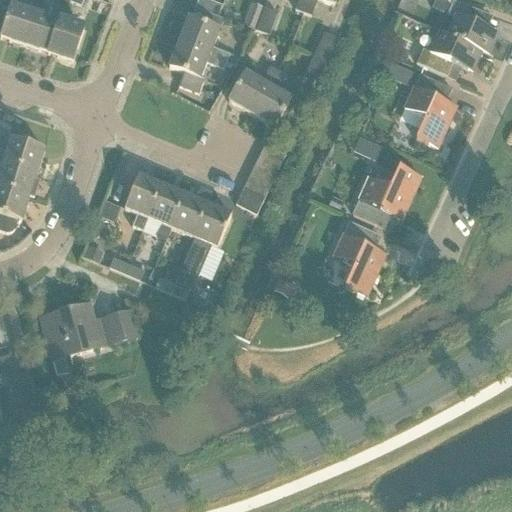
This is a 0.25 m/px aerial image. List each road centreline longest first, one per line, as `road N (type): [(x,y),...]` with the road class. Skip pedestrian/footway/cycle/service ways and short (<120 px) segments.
road 1 (secondary): [(120,511),(353,428),(511,339)]
road 2 (residential): [(421,281),(511,76)]
road 3 (residential): [(0,279),(41,256),(95,114)]
road 4 (residential): [(233,174),(95,114)]
road 5 (residential): [(95,114),(141,0)]
